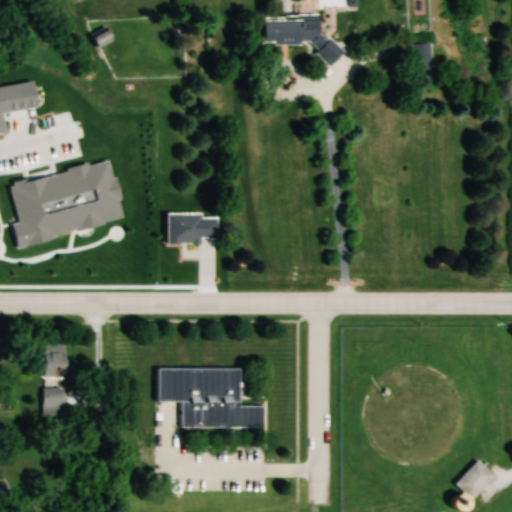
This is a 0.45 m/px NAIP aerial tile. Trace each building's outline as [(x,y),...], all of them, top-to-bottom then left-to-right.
[(316,15),(256,16),(257,44),(311,44),(312,60),(330,60),(330,55),(335,55),(334,38),(316,38),(316,15)] [(87,34),(94,47),(110,38),(103,26),(87,34)] [(409,69),(427,69),(427,43),(409,43),(409,69)] [(37,377),(61,377),(61,342),(37,342),(37,377)] [(176,427),(261,428),(261,405),(237,405),(237,368),(152,367),(152,401),(177,401),(176,427)] [(60,387),(39,387),(39,415),(60,415),(60,387)] [(491,476),(474,460),(451,483),(467,500),(491,476)]
